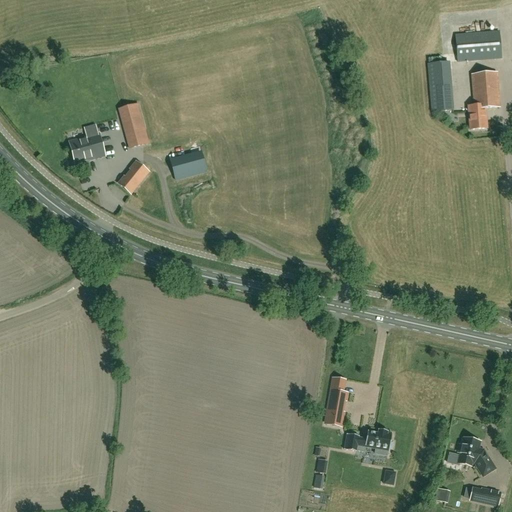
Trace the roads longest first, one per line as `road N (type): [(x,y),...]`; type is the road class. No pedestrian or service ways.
road 1 (primary): [(511,345),(207,277),(107,238)]
road 2 (unclassified): [(0,319),(70,290),(107,238)]
road 3 (primary): [(107,238),(48,201),(0,156)]
